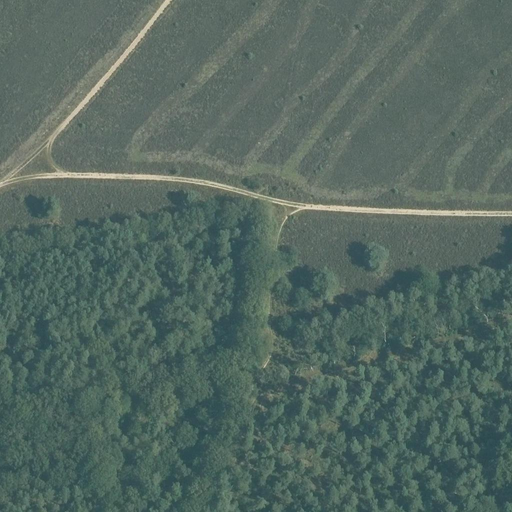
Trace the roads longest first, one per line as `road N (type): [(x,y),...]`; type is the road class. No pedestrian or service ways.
road 1 (track): [(292,204),(270,258),(269,361),(206,511)]
road 2 (track): [(0,446),(19,424),(265,372)]
road 3 (track): [(511,321),(259,388)]
road 4 (track): [(169,0),(75,112),(3,182)]
road 5 (track): [(61,175),(193,181),(292,204)]
road 6 (track): [(292,204),(511,214)]
